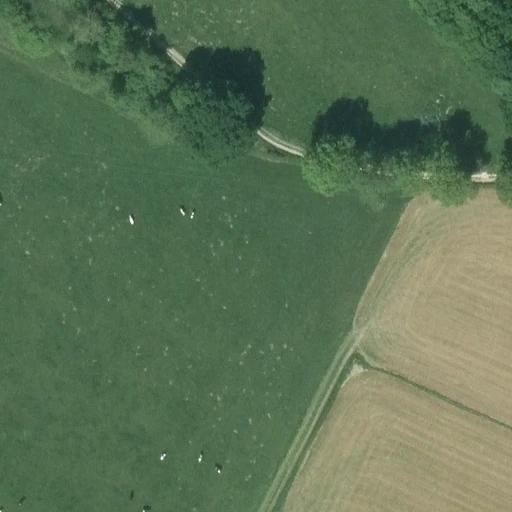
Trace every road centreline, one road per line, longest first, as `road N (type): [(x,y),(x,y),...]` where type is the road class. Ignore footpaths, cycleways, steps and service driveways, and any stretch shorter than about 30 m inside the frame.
road 1 (track): [(511,175),(378,169),(281,146),(112,0)]
road 2 (track): [(264,511),(351,344)]
